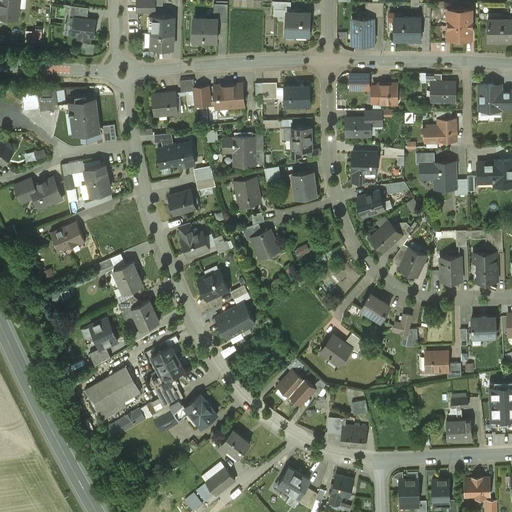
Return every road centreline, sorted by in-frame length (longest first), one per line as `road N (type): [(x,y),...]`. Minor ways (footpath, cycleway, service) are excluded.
road 1 (residential): [(381,459),(325,450),(284,429),(222,373),(153,223),(124,84)]
road 2 (residential): [(511,297),(414,295),(362,257),(335,201),(327,61)]
road 3 (primary): [(0,324),(96,511)]
road 4 (residential): [(135,72),(327,61)]
road 5 (residential): [(327,61),(511,65)]
road 6 (residential): [(511,453),(381,459)]
